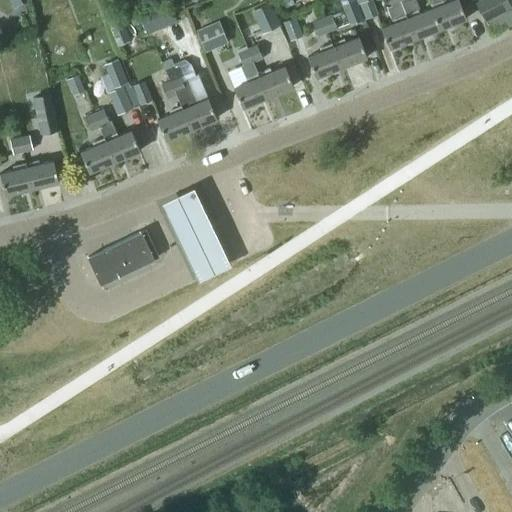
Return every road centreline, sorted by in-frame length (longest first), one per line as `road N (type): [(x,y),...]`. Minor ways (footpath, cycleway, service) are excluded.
road 1 (tertiary): [(511,240),(0,495)]
road 2 (residential): [(0,236),(96,211),(511,44)]
road 3 (unclassified): [(395,511),(468,414),(511,386)]
